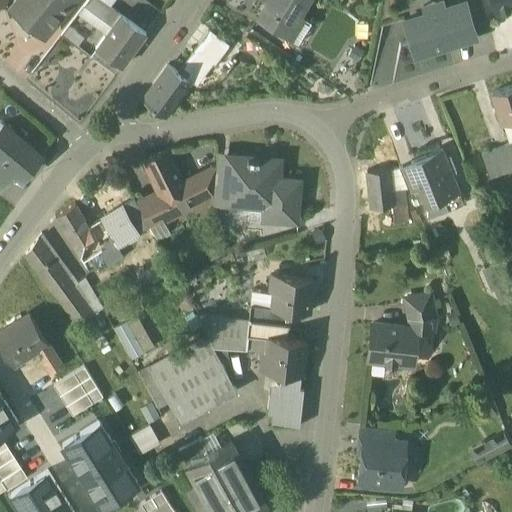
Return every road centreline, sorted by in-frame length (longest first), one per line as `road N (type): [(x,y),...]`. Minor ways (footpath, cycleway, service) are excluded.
road 1 (residential): [(321,126),(339,145),(345,170),(312,511)]
road 2 (residential): [(120,132),(281,116),(321,126)]
road 3 (residential): [(321,126),(511,56)]
road 4 (residential): [(0,259),(88,142),(120,132)]
road 5 (residential): [(0,365),(93,511)]
road 6 (residential): [(120,132),(124,101),(192,0)]
